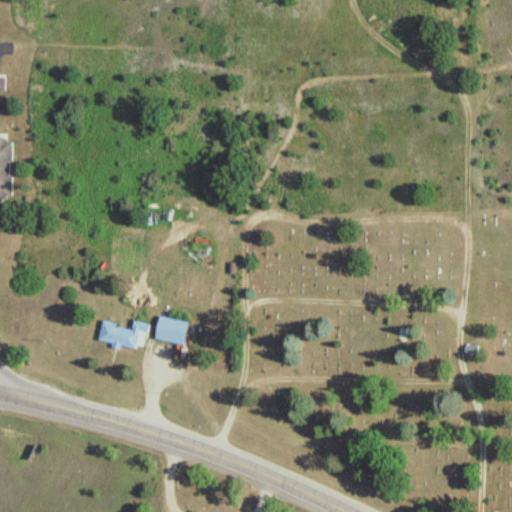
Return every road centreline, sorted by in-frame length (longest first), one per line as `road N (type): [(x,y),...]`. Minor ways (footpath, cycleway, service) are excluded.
road 1 (secondary): [(0,396),(187,448)]
road 2 (secondary): [(343,511),(187,448)]
